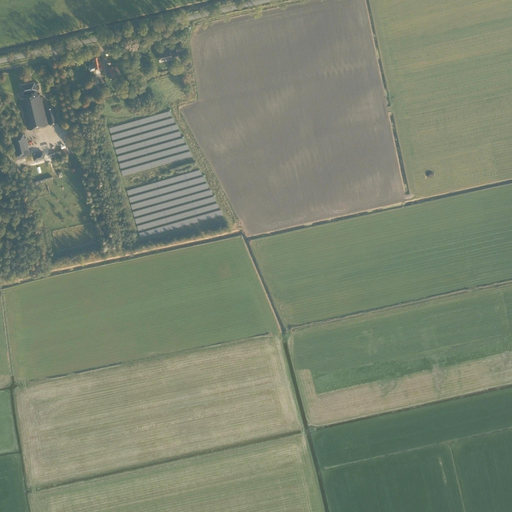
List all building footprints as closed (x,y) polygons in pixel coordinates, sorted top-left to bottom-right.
[(185,49),(184,43),(175,45),(177,51),(185,49)] [(171,53),(170,50),(159,53),(160,59),(167,58),(167,60),(178,58),(177,52),(171,53)] [(101,62),(99,55),(92,57),(93,63),(92,63),(93,65),(90,65),(89,66),(90,70),(91,70),(94,70),(94,71),(103,69),(102,64),(101,61),(101,62)] [(116,77),(114,66),(107,67),(109,78),(116,77)] [(34,81),(20,84),(23,97),(21,98),(28,129),(48,124),(49,124),(58,121),(54,105),(44,107),(48,122),(47,122),(41,97),(40,97),(39,94),(38,94),(36,88),(39,88),(38,83),(35,84),(34,81)] [(30,153),(25,133),(11,136),(16,156),(17,155),(18,158),(30,156),(29,153),(30,153)] [(43,152),(32,154),(34,160),(44,157),(43,152)]
